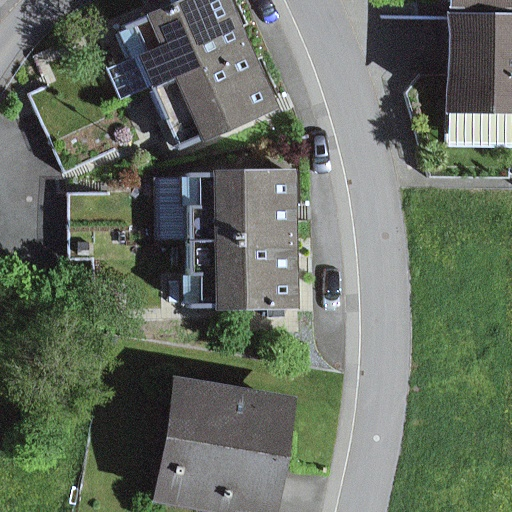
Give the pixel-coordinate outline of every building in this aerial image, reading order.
[(134,53),(147,88),(176,79),(261,41),(242,0),(183,0),(147,14),(159,44),(152,47),(134,53)] [(511,7),(450,8),(444,8),(444,111),(511,113),(511,7)] [(287,101),(261,41),(176,79),(203,139),(287,101)] [(296,167),(205,169),(208,243),(298,240),(296,167)] [(298,240),(208,243),(210,311),(300,307),(298,240)] [(182,349),(155,501),(218,511),(283,511),(308,371),(182,349)]
